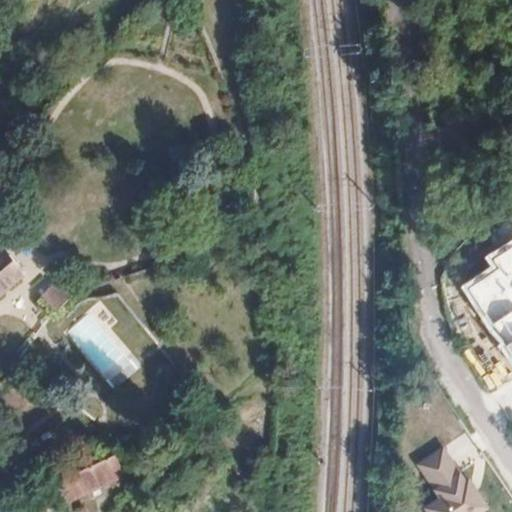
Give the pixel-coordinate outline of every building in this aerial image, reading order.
[(0,297),(27,278),(8,248),(0,254),(0,297)] [(58,318),(79,294),(64,283),(44,307),(58,318)] [(89,313),(67,333),(112,382),(133,362),(89,313)] [(470,478),(448,445),(423,461),(445,495),(430,505),(435,511),(486,511),(485,509),(493,504),(483,489),(479,492),(470,478)] [(72,504),(133,479),(122,454),(62,480),(72,504)] [(474,476),(470,478),(479,492),(483,489),(474,476)]
